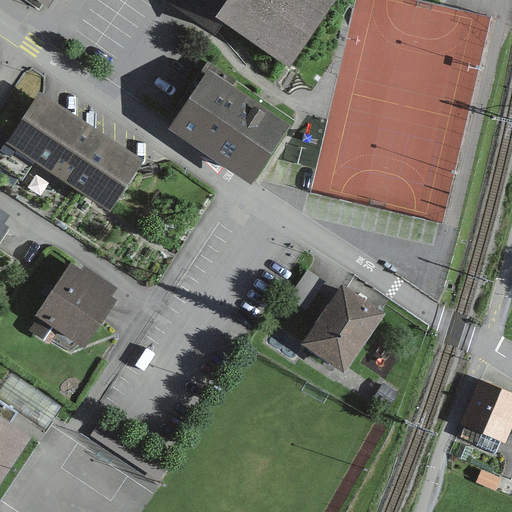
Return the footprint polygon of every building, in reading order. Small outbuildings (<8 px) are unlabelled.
[(217,32),(226,19),(288,61),(329,0),(41,0),(47,4),(49,0),(175,0),(174,2),(217,32)] [(252,179),(285,130),(209,79),(176,128),(252,179)] [(109,207),(137,164),(41,102),(13,145),(109,207)] [(55,325),(83,343),(114,294),(84,275),(82,278),(72,272),(35,330),(47,338),(55,325)] [(344,369),(380,316),(344,292),(308,346),(344,369)] [(511,418),(511,400),(481,386),(464,424),(502,441),(511,418)] [(9,427),(18,414),(0,402),(0,477),(26,438),(9,427)]
